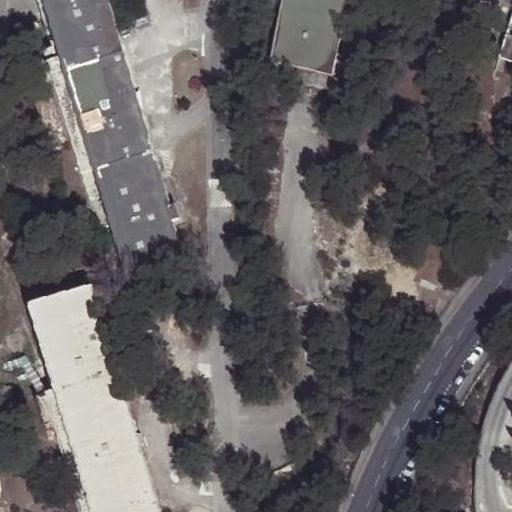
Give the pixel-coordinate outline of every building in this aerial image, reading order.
[(115,286),(125,283),(53,46),(39,0),(33,0),(48,48),(36,58),(39,71),(50,72),(115,286)] [(39,0),(53,46),(125,283),(183,265),(171,227),(178,224),(174,210),(167,213),(105,7),(112,5),(110,0),(39,0)] [(283,0),(267,82),(280,84),(284,69),(335,80),(350,0),(283,0)] [(511,11),(497,58),(511,63),(511,11)] [(284,69),(280,84),(332,95),(335,80),(284,69)] [(54,389),(90,511),(154,511),(105,349),(113,346),(107,330),(100,332),(88,293),(32,309),(54,389)] [(77,511),(90,511),(54,389),(32,309),(25,312),(49,391),(37,400),(41,415),(49,417),(77,511)]
